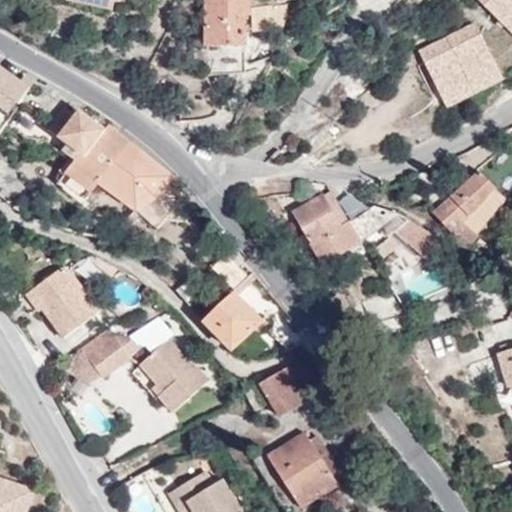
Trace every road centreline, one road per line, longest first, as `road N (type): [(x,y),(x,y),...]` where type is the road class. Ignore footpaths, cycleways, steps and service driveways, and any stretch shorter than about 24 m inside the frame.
road 1 (tertiary): [(196,177),(347,361),(457,511)]
road 2 (tertiary): [(0,41),(122,111),(196,177)]
road 3 (residential): [(0,351),(91,511)]
road 4 (residential): [(360,174),(254,167),(196,177)]
road 5 (residential): [(360,174),(447,147),(511,113)]
